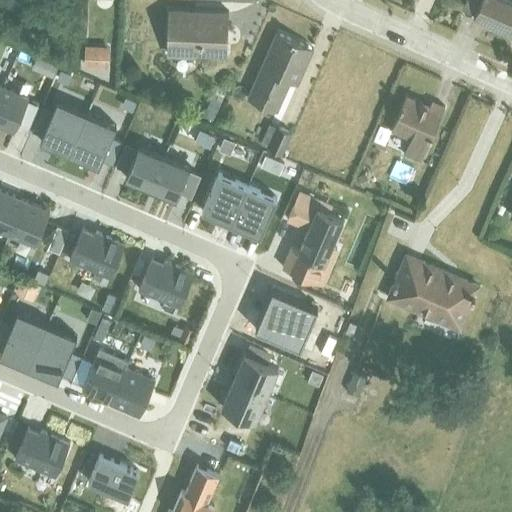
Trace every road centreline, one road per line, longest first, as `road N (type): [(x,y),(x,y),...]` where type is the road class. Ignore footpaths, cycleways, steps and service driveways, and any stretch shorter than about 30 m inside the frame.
road 1 (residential): [(0,370),(135,428),(169,425),(232,275),(217,254),(0,161)]
road 2 (residential): [(511,80),(333,0)]
